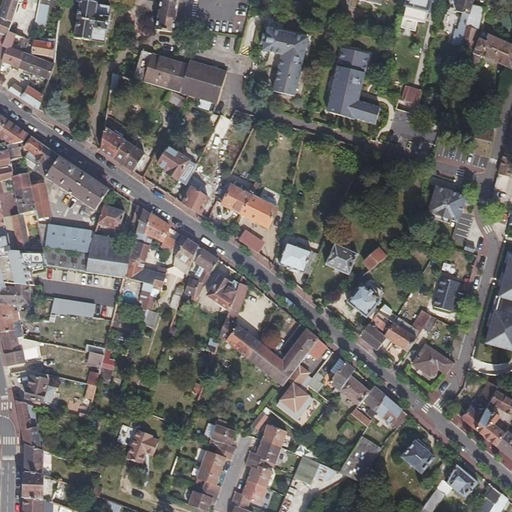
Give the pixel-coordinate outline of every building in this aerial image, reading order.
[(19,0),(6,0),(1,16),(0,15),(0,31),(7,33),(8,34),(19,0)] [(61,0),(40,0),(35,24),(44,26),(47,10),(60,12),(61,0)] [(104,43),(110,8),(96,5),(97,2),(86,0),(86,2),(83,2),(83,0),(75,0),(76,1),(79,3),(81,3),(76,38),(104,43)] [(160,0),(156,30),(170,32),(176,0),(160,0)] [(409,0),(405,18),(426,23),(431,0),(409,0)] [(470,17),(473,5),(474,0),(459,0),(457,12),(463,13),(459,28),(455,35),(452,45),(462,47),(470,17)] [(462,47),(462,48),(471,51),(485,8),(473,5),(470,17),(462,47)] [(308,38),(268,29),(267,35),(263,34),(261,45),(264,46),(263,51),(275,54),(276,49),(282,51),(281,55),(282,55),(274,92),(295,96),(308,38)] [(15,36),(8,34),(7,33),(3,47),(7,49),(2,62),(4,63),(19,68),(24,55),(18,52),(11,50),(15,36)] [(511,68),(511,45),(484,33),(472,61),(481,65),(484,57),(511,68)] [(25,55),(31,40),(23,38),(18,52),(24,55),(25,55)] [(55,44),(35,41),(33,55),(54,58),(55,44)] [(348,48),(329,106),(356,115),(354,119),(375,125),(380,109),(358,102),(374,56),(348,48)] [(135,80),(181,94),(189,65),(143,53),(135,80)] [(35,74),(42,60),(32,58),(29,57),(24,71),(35,74)] [(35,74),(37,75),(49,79),(54,66),(42,60),(35,74)] [(181,94),(190,96),(218,105),(222,90),(212,87),(213,84),(208,82),(212,67),(190,61),(189,65),(181,94)] [(212,87),(222,90),(227,71),(212,67),(208,82),(213,84),(212,87)] [(119,75),(113,73),(110,93),(116,94),(119,75)] [(14,84),(9,91),(39,110),(44,96),(28,87),(24,91),(14,84)] [(419,105),(421,100),(423,91),(410,88),(406,101),(419,105)] [(179,111),(185,99),(172,92),(166,104),(179,111)] [(419,105),(440,111),(442,105),(421,100),(419,105)] [(356,115),(329,106),(327,112),(354,120),(354,119),(356,115)] [(0,153),(8,151),(7,147),(12,146),(28,134),(0,114),(0,153)] [(443,122),(440,130),(450,132),(452,124),(443,122)] [(465,124),(462,135),(473,138),(491,143),(494,131),(465,124)] [(511,125),(504,153),(499,174),(510,177),(511,169),(511,125)] [(105,128),(101,150),(134,172),(146,154),(105,128)] [(53,166),(60,156),(32,136),(25,147),(30,151),(40,157),(38,160),(39,163),(41,162),(42,163),(44,160),(53,166)] [(343,152),(346,143),(328,138),(325,147),(343,152)] [(18,148),(8,151),(10,160),(21,158),(18,148)] [(169,174),(187,186),(188,185),(197,166),(170,148),(159,164),(171,172),(169,174)] [(0,181),(1,181),(13,177),(10,160),(8,151),(0,153),(0,181)] [(37,165),(39,163),(38,160),(40,157),(30,151),(25,157),(30,160),(37,165)] [(104,206),(109,190),(88,175),(60,156),(53,166),(44,160),(42,163),(41,162),(39,163),(37,165),(30,160),(27,166),(101,214),(104,206)] [(31,187),(28,173),(13,177),(16,191),(31,187)] [(508,180),(498,178),(492,201),(501,204),(508,180)] [(37,215),(38,218),(52,216),(44,184),(31,187),(36,210),(36,211),(37,215)] [(187,186),(180,202),(201,216),(210,198),(188,185),(187,186)] [(223,205),(242,214),(251,195),(232,186),(223,205)] [(16,191),(21,215),(22,214),(26,213),(36,211),(36,210),(31,187),(16,191)] [(473,199),(437,188),(428,213),(458,223),(464,204),(471,206),(473,199)] [(251,195),(242,214),(268,227),(278,209),(259,200),(251,195)] [(259,200),(278,209),(280,205),(262,195),(259,200)] [(101,214),(98,224),(119,230),(124,212),(104,206),(101,214)] [(132,223),(139,225),(143,210),(138,206),(132,223)] [(139,225),(137,233),(148,237),(155,218),(143,210),(139,225)] [(18,249),(29,249),(22,214),(21,215),(12,216),(18,249)] [(511,217),(509,225),(511,225),(511,257),(487,344),(511,350),(511,217)] [(155,218),(148,237),(151,238),(162,243),(173,247),(176,241),(166,236),(170,228),(155,218)] [(46,247),(88,253),(91,230),(49,224),(46,247)] [(0,235),(0,240),(8,239),(6,226),(0,227),(0,233),(0,236),(0,235)] [(246,231),(240,241),(258,253),(265,243),(246,231)] [(131,251),(124,278),(138,282),(144,283),(154,286),(165,288),(166,275),(157,272),(143,268),(151,238),(148,237),(137,233),(131,251)] [(45,251),(47,267),(103,275),(118,277),(124,278),(131,251),(112,248),(113,238),(94,235),(88,253),(46,247),(44,247),(44,249),(45,251)] [(32,249),(44,249),(44,247),(41,237),(39,237),(39,242),(32,243),(32,249)] [(0,287),(6,287),(6,283),(3,266),(16,266),(22,263),(22,252),(10,251),(8,239),(0,240),(0,287)] [(191,267),(199,247),(188,240),(175,257),(191,267)] [(173,247),(162,243),(160,247),(170,252),(175,248),(173,247)] [(280,264),(306,273),(312,253),(287,244),(280,264)] [(350,275),(359,254),(335,244),(326,265),(350,275)] [(380,250),(387,258),(393,253),(386,245),(380,250)] [(476,248),(467,245),(465,250),(474,253),(476,248)] [(219,261),(202,249),(195,264),(211,273),(219,261)] [(364,263),(370,271),(387,258),(380,250),(364,263)] [(45,251),(35,251),(34,265),(47,267),(45,251)] [(306,273),(311,275),(320,255),(312,253),(306,273)] [(188,276),(191,267),(175,257),(174,258),(173,266),(188,276)] [(166,275),(167,269),(158,267),(157,272),(166,275)] [(86,275),(65,272),(64,281),(85,284),(86,275)] [(118,277),(103,275),(103,281),(118,283),(118,277)] [(230,312),(240,283),(234,281),(232,284),(220,276),(207,296),(230,312)] [(195,297),(200,282),(190,279),(184,294),(188,295),(195,297)] [(441,280),(436,312),(453,315),(459,283),(441,280)] [(188,295),(187,298),(196,301),(205,284),(200,282),(195,297),(188,295)] [(144,283),(142,291),(151,293),(153,289),(154,286),(144,283)] [(220,338),(249,360),(263,345),(236,324),(249,287),(240,283),(230,312),(220,338)] [(0,287),(0,303),(13,303),(21,303),(29,303),(29,285),(15,284),(15,287),(6,287),(0,287)] [(367,318),(381,300),(375,295),(377,292),(371,287),(368,290),(362,285),(348,302),(367,318)] [(182,296),(183,290),(177,288),(175,294),(182,296)] [(139,323),(142,324),(150,298),(151,293),(142,291),(139,303),(142,303),(140,309),(143,310),(139,323)] [(177,310),(182,296),(175,294),(171,307),(177,310)] [(150,298),(142,324),(154,328),(159,314),(152,311),(155,299),(150,298)] [(53,316),(104,319),(105,304),(54,301),(53,316)] [(385,305),(360,335),(378,350),(387,338),(386,337),(395,324),(388,319),(393,311),(385,305)] [(286,312),(278,306),(272,314),(279,321),(286,312)] [(0,307),(0,328),(1,332),(15,330),(17,339),(24,337),(18,310),(14,310),(13,307),(0,307)] [(422,331),(424,329),(432,316),(423,310),(413,325),(422,331)] [(286,312),(279,321),(286,327),(294,319),(286,312)] [(115,314),(111,330),(118,332),(122,315),(115,314)] [(431,333),(438,321),(432,316),(424,329),(431,333)] [(400,317),(395,324),(418,338),(422,331),(413,325),(400,317)] [(249,360),(283,386),(290,378),(293,373),(308,353),(319,340),(300,324),(288,345),(291,349),(283,360),(263,345),(249,360)] [(386,337),(387,338),(409,352),(418,338),(395,324),(386,337)] [(176,329),(171,327),(168,337),(173,339),(176,332),(176,329)] [(10,375),(11,374),(18,373),(17,366),(25,364),(23,351),(20,351),(17,339),(15,330),(1,332),(10,375)] [(126,341),(128,335),(119,333),(118,339),(126,341)] [(209,351),(215,353),(219,341),(211,338),(206,351),(209,351)] [(327,347),(319,340),(308,353),(317,360),(327,347)] [(104,356),(105,351),(105,349),(88,345),(86,352),(89,353),(104,356)] [(439,370),(447,375),(455,364),(427,345),(414,365),(433,378),(439,370)] [(100,368),(112,370),(114,361),(109,360),(110,352),(105,351),(104,356),(100,368)] [(204,367),(210,369),(215,353),(209,351),(204,367)] [(87,365),(100,368),(104,356),(89,353),(87,365)] [(308,353),(293,373),(296,375),(302,380),(317,360),(308,353)] [(330,371),(335,375),(345,362),(341,358),(330,371)] [(330,383),(340,391),(351,376),(356,370),(345,362),(335,375),(330,383)] [(120,381),(124,369),(116,367),(113,379),(120,381)] [(99,374),(97,381),(109,384),(112,370),(100,368),(99,374)] [(81,371),(79,382),(85,384),(89,373),(81,371)] [(87,385),(95,387),(97,381),(99,374),(89,371),(89,373),(85,384),(87,385)] [(42,403),(47,380),(31,376),(26,398),(42,403)] [(351,376),(340,391),(358,406),(363,401),(370,392),(351,376)] [(293,379),(292,380),(273,404),(280,409),(300,383),(293,379)] [(496,392),(499,387),(489,381),(479,400),(489,405),(496,392)] [(85,398),(92,399),(95,387),(87,385),(84,397),(85,398)] [(370,392),(363,401),(371,408),(367,414),(372,418),(377,412),(386,396),(374,386),(370,392)] [(511,393),(499,387),(496,392),(511,399),(511,393)] [(485,412),(475,430),(496,447),(505,436),(492,426),(498,418),(490,411),(493,406),(511,415),(511,399),(496,392),(489,405),(485,412)] [(403,410),(386,396),(377,412),(378,413),(389,422),(393,425),(403,410)] [(16,401),(25,445),(43,452),(50,454),(50,448),(39,445),(37,427),(32,428),(27,404),(16,401)] [(371,421),(356,409),(351,414),(357,419),(367,427),(371,421)] [(471,410),(462,420),(475,430),(485,412),(479,409),(476,414),(471,410)] [(410,416),(403,410),(393,425),(397,429),(410,416)] [(389,422),(378,413),(375,417),(387,426),(389,422)] [(262,414),(252,426),(258,431),(268,418),(262,414)] [(357,419),(351,414),(348,418),(354,423),(357,419)] [(181,419),(180,425),(189,428),(191,422),(181,419)] [(267,425),(262,441),(282,448),(287,432),(267,425)] [(221,443),(219,449),(233,454),(235,447),(231,445),(236,432),(218,426),(212,439),(221,443)] [(146,454),(153,456),(159,440),(153,437),(153,436),(137,430),(126,459),(143,464),(146,454)] [(505,436),(496,447),(511,460),(511,435),(508,432),(505,436)] [(84,433),(80,446),(89,448),(90,445),(88,444),(90,434),(84,433)] [(382,449),(361,437),(340,472),(361,481),(382,449)] [(427,445),(418,439),(402,457),(421,474),(435,457),(425,448),(427,445)] [(282,448),(262,441),(257,454),(250,452),(248,459),(264,464),(265,461),(275,465),(282,448)] [(25,450),(24,473),(43,475),(43,452),(25,445),(25,450)] [(320,455),(301,445),(294,453),(304,457),(316,462),(320,455)] [(233,454),(219,449),(217,454),(208,451),(203,466),(222,472),(226,459),(230,460),(233,454)] [(320,464),(316,462),(304,457),(295,475),(294,478),(311,485),(318,468),(320,464)] [(247,481),(267,488),(273,472),(263,468),(264,464),(248,459),(245,466),(252,468),(247,481)] [(437,488),(454,465),(446,459),(429,482),(437,488)] [(329,472),(331,469),(320,464),(318,468),(329,472)] [(447,484),(456,464),(454,465),(437,488),(444,494),(449,486),(447,484)] [(478,483),(456,464),(447,484),(449,486),(466,498),(478,483)] [(217,485),(222,472),(203,466),(198,479),(207,482),(204,488),(219,493),(221,487),(217,485)] [(24,473),(24,499),(44,501),(51,503),(53,504),(59,482),(43,475),(24,473)] [(233,500),(249,505),(250,501),(261,504),(267,488),(247,481),(243,494),(236,492),(233,500)] [(85,484),(83,490),(93,495),(95,488),(85,484)] [(490,511),(501,494),(493,487),(486,497),(489,500),(483,509),(481,508),(477,511),(490,511)] [(217,500),(219,493),(204,488),(203,493),(195,491),(190,505),(208,511),(210,505),(213,499),(217,500)] [(430,511),(444,494),(437,488),(419,511),(430,511)] [(289,506),(293,497),(287,494),(283,504),(289,506)] [(501,511),(508,500),(501,494),(490,511),(501,511)] [(44,501),(24,499),(24,511),(53,511),(53,504),(51,503),(44,501)] [(251,511),(247,511),(249,505),(233,500),(232,506),(235,507),(233,511),(251,511)] [(112,511),(118,511),(120,505),(109,501),(106,510),(112,511)]
